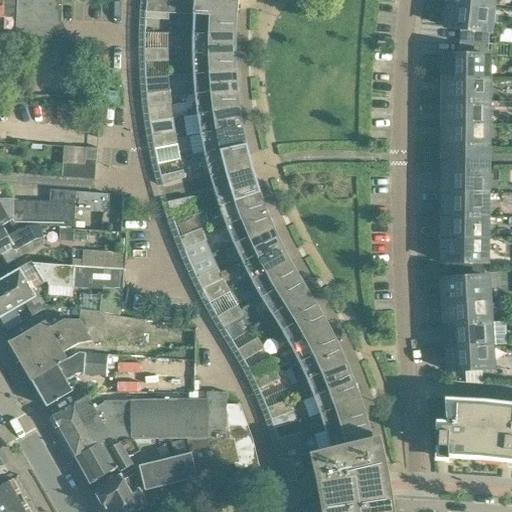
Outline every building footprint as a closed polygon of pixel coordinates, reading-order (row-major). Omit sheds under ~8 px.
[(0,0),(0,16),(17,17),(17,1),(5,0),(0,0)] [(62,21),(61,0),(17,0),(17,1),(17,17),(16,39),(16,42),(71,41),(63,23),(62,23),(62,21)] [(169,14),(194,16),(194,15),(238,18),(239,0),(236,0),(234,0),(227,1),(219,2),(214,2),(210,2),(205,1),(197,1),(193,0),(147,0),(146,11),(146,13),(169,14)] [(450,0),(450,5),(492,9),(492,0),(450,0)] [(460,42),(460,43),(488,44),(486,44),(488,33),(489,33),(492,9),(450,5),(448,27),(447,27),(447,28),(463,30),(462,42),(460,42)] [(194,15),(194,16),(193,35),(237,36),(238,18),(194,15)] [(193,35),(193,55),(237,54),(237,36),(193,35)] [(446,57),(446,79),(488,79),(488,56),(486,56),(487,45),(488,45),(488,44),(460,43),(462,43),(461,56),(446,55),(446,57)] [(157,62),(156,49),(145,49),(145,56),(145,62),(157,62)] [(168,49),(156,49),(157,62),(168,62),(168,49)] [(193,55),(193,75),(237,73),(237,54),(193,55)] [(193,75),(195,95),(239,91),(237,73),(193,75)] [(446,79),(445,102),(487,102),(488,79),(446,79)] [(170,91),(158,92),(159,105),(171,104),(170,91)] [(195,95),(197,115),(241,109),(239,91),(195,95)] [(159,105),(158,92),(147,93),(147,100),(148,106),(159,105)] [(445,102),(445,125),(487,125),(487,102),(445,102)] [(197,115),(201,135),(244,127),(241,109),(197,115)] [(487,125),(445,125),(445,147),(445,148),(487,149),(487,125)] [(201,135),(205,155),(248,145),(244,127),(201,135)] [(175,133),(164,135),(166,148),(178,146),(175,133)] [(166,148),(164,135),(152,137),(154,144),(155,150),(166,148)] [(206,157),(211,181),(254,169),(248,147),(248,145),(205,155),(205,158),(206,157)] [(86,148),(85,160),(97,161),(98,149),(86,148)] [(97,161),(85,160),(84,165),(63,163),(62,178),(96,181),(97,161)] [(212,183),(220,207),(261,193),(261,191),(254,171),(254,169),(211,181),(212,183)] [(445,172),(445,194),(487,194),(487,171),(444,170),(444,172),(445,172)] [(183,171),(162,178),(161,179),(163,186),(185,178),(183,171)] [(0,199),(14,200),(6,187),(0,186),(0,199)] [(76,204),(77,192),(51,190),(50,202),(50,203),(76,204)] [(0,227),(3,226),(9,235),(20,229),(21,230),(27,226),(41,227),(42,229),(75,227),(75,211),(109,212),(109,195),(77,192),(76,204),(50,203),(50,202),(14,201),(14,200),(0,199),(0,227)] [(219,207),(226,226),(267,210),(261,193),(220,207),(219,207)] [(445,194),(444,217),(486,217),(487,194),(445,194)] [(191,198),(168,203),(170,210),(192,205),(191,198)] [(226,226),(234,245),(274,227),(267,210),(226,226)] [(444,217),(444,239),(486,240),(486,217),(444,217)] [(0,256),(2,255),(8,264),(44,244),(43,237),(42,229),(41,227),(27,226),(21,230),(20,229),(9,235),(3,226),(0,227),(0,256)] [(234,245),(243,263),(282,244),(274,227),(234,245)] [(201,229),(191,233),(195,245),(206,241),(201,229)] [(195,245),(191,233),(180,238),(182,243),(184,249),(195,245)] [(486,240),(444,239),(444,262),(443,262),(443,263),(486,263),(486,240)] [(243,263),(252,281),(290,260),(282,244),(243,263)] [(73,259),(72,266),(75,266),(75,267),(82,268),(124,271),(125,253),(83,251),(82,260),(73,259)] [(252,281),(262,298),(300,276),(290,260),(252,281)] [(75,266),(72,266),(50,264),(34,264),(29,264),(0,280),(0,319),(15,310),(37,298),(33,290),(45,283),(49,283),(49,285),(73,287),(75,267),(75,266)] [(218,268),(207,273),(213,285),(223,279),(218,268)] [(213,285),(207,273),(197,278),(199,284),(202,290),(213,285)] [(262,298),(272,316),(309,292),(300,276),(262,298)] [(445,281),(446,303),(488,300),(487,277),(444,279),(444,281),(445,281)] [(272,316),(282,331),(320,309),(309,292),(272,316)] [(446,303),(447,326),(489,323),(488,300),(446,303)] [(237,305),(227,311),(234,322),(244,316),(237,305)] [(282,331),(291,347),(330,326),(320,309),(282,331)] [(15,310),(0,319),(7,331),(22,322),(15,310)] [(234,322),(227,311),(217,317),(221,323),(224,328),(234,322)] [(10,343),(20,361),(70,332),(88,333),(92,330),(107,338),(144,342),(145,321),(109,316),(97,313),(81,312),(80,321),(65,320),(50,329),(46,322),(10,343)] [(447,326),(449,348),(491,346),(489,323),(447,326)] [(291,347),(300,363),(339,344),(330,326),(291,347)] [(20,361),(32,381),(69,360),(66,354),(80,345),(93,343),(88,333),(70,332),(20,361)] [(257,338),(247,344),(254,355),(264,349),(257,338)] [(254,355),(247,344),(237,350),(241,356),(244,361),(254,355)] [(300,363),(307,380),(348,363),(339,344),(300,363)] [(491,346),(449,348),(450,370),(450,372),(492,369),(491,346)] [(69,360),(32,381),(47,407),(73,392),(66,381),(77,375),(109,377),(110,357),(82,355),(82,354),(69,360)] [(307,380),(314,397),(355,381),(348,363),(307,380)] [(274,368),(264,374),(269,385),(280,380),(274,368)] [(269,385),(264,374),(253,379),(256,384),(259,390),(269,385)] [(314,397),(320,414),(362,400),(355,381),(314,397)] [(207,401),(208,439),(234,438),(240,463),(235,464),(241,489),(264,484),(252,439),(240,405),(227,405),(227,393),(206,392),(206,401),(207,401)] [(75,457),(104,440),(110,437),(94,410),(87,397),(52,417),(75,457)] [(438,458),(481,460),(487,401),(485,401),(445,399),(445,405),(446,405),(447,425),(440,424),(438,458)] [(289,400),(278,404),(282,416),(293,412),(289,400)] [(320,414),(326,432),(368,419),(362,400),(320,414)] [(105,403),(94,410),(110,437),(107,439),(127,438),(131,438),(152,439),(186,438),(208,439),(207,401),(206,401),(105,402),(105,403)] [(481,460),(511,463),(511,403),(487,401),(481,460)] [(282,416),(278,404),(267,409),(269,414),(271,420),(282,416)] [(326,432),(330,449),(331,449),(370,440),(373,439),(373,438),(368,419),(326,432)] [(301,432),(289,436),(293,448),(304,444),(301,432)] [(293,448),(289,436),(278,439),(280,445),(281,451),(293,448)] [(395,511),(395,510),(393,496),(391,485),(389,470),(386,458),(381,436),(373,438),(373,439),(370,440),(372,446),(375,445),(378,460),(380,473),(337,476),(335,469),(331,449),(330,449),(310,454),(315,473),(318,484),(319,491),(322,508),(322,511),(395,511)] [(104,440),(75,457),(91,484),(118,468),(120,472),(133,465),(129,459),(139,453),(131,438),(127,438),(107,439),(104,440)] [(191,454),(140,468),(152,490),(196,478),(196,474),(235,464),(240,463),(234,438),(208,439),(186,438),(191,454)] [(370,440),(331,449),(335,469),(337,476),(380,473),(378,460),(375,445),(372,446),(370,440)] [(284,461),(287,472),(295,470),(292,459),(284,461)] [(152,490),(140,468),(139,466),(111,482),(108,478),(93,487),(107,511),(134,511),(157,499),(152,490)] [(295,470),(287,472),(289,483),(297,481),(295,470)] [(0,511),(30,511),(13,480),(0,487),(0,511)]
